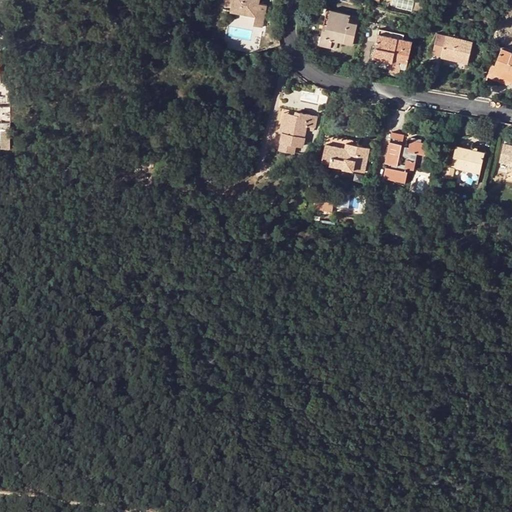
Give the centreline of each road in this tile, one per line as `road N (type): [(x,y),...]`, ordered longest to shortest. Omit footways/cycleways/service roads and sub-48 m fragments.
road 1 (residential): [(511,115),(333,84),(293,54),(295,0)]
road 2 (track): [(0,490),(150,511)]
